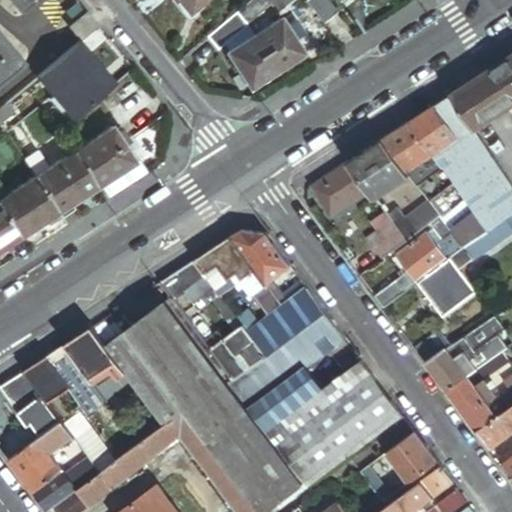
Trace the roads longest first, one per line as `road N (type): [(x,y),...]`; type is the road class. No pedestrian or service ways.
road 1 (residential): [(246,165),(504,511)]
road 2 (tertiary): [(246,165),(499,0)]
road 3 (tertiary): [(0,325),(246,165)]
road 4 (residential): [(104,0),(246,165)]
